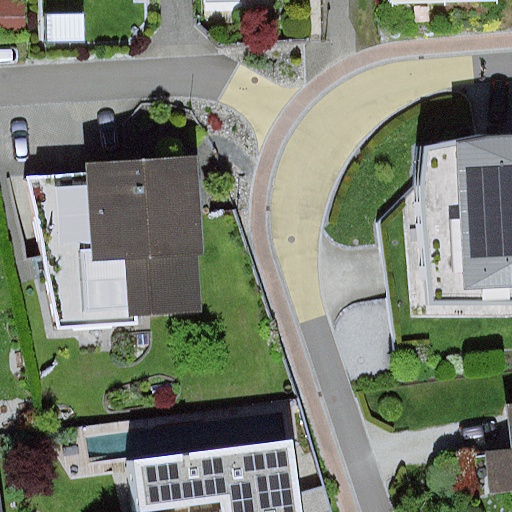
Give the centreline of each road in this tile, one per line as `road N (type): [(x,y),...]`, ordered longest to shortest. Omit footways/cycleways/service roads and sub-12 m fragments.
road 1 (residential): [(228,84),(183,76),(0,86)]
road 2 (residential): [(377,511),(313,324)]
road 3 (residential): [(313,324),(292,232),(319,140)]
road 4 (residential): [(473,67),(431,71),(375,93),(319,140)]
